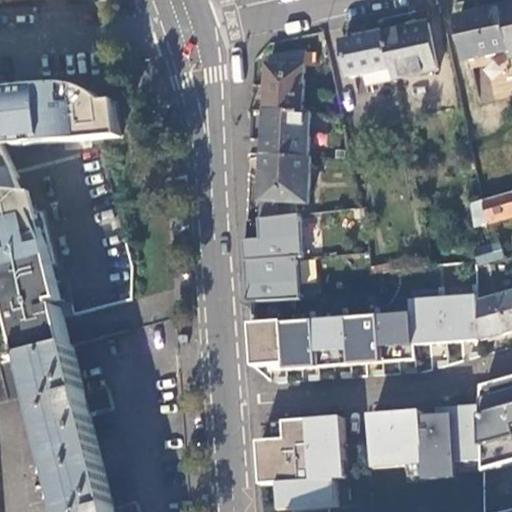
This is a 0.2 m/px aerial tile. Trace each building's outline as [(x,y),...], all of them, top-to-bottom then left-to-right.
[(459,18),(468,62),(511,52),(511,44),(504,8),(459,18)] [(385,33),(393,69),(395,79),(440,70),(430,24),(385,33)] [(345,43),(352,77),(393,69),(385,33),(345,43)] [(306,51),(270,57),(270,67),(269,67),(266,112),(304,113),(306,51)] [(46,146),(100,142),(120,139),(119,135),(113,118),(104,119),(102,105),(95,97),(88,91),(84,89),(79,88),(73,87),(65,87),(39,90),(46,146)] [(46,146),(39,90),(7,93),(0,93),(0,138),(5,150),(46,146)] [(113,118),(119,135),(114,104),(102,105),(104,119),(113,118)] [(309,159),(311,113),(304,113),(266,112),(264,156),(309,159)] [(0,185),(18,181),(5,150),(0,138),(0,185)] [(264,156),(261,220),(277,218),(278,202),(309,204),(312,159),(309,159),(264,156)] [(0,218),(31,211),(18,181),(0,185),(0,218)] [(511,193),(472,205),(476,228),(511,218),(511,193)] [(67,333),(62,310),(53,312),(53,307),(53,297),(55,296),(48,267),(53,267),(45,232),(42,216),(35,217),(33,211),(31,211),(0,218),(0,293),(1,293),(4,304),(0,304),(0,307),(3,320),(15,319),(24,359),(70,348),(67,333)] [(277,218),(261,220),(261,239),(246,240),(249,304),(301,301),(299,260),(304,259),(302,216),(277,218)] [(481,267),(506,260),(502,245),(478,252),(481,267)] [(61,304),(53,267),(48,267),(55,296),(53,297),(53,307),(61,304)] [(484,340),(511,332),(511,294),(483,303),(484,340)] [(288,371),(417,361),(416,346),(480,341),(476,297),(414,302),(415,315),(285,325),(285,322),(252,325),(255,367),(288,365),(288,371)] [(8,363),(19,398),(37,394),(67,511),(126,511),(122,509),(116,510),(92,415),(98,414),(98,412),(110,411),(108,403),(94,396),(93,394),(86,395),(74,347),(70,348),(24,359),(8,363)] [(0,511),(0,403),(19,398),(8,363),(0,365),(0,511)] [(484,462),(484,474),(494,471),(491,459),(511,453),(511,384),(484,393),(484,407),(484,462)] [(425,414),(374,417),(377,460),(403,458),(403,468),(407,468),(429,466),(430,481),(430,482),(461,480),(460,474),(460,464),(480,463),(484,462),(484,407),(441,411),(442,419),(426,420),(425,414)] [(265,487),(282,486),(292,485),(294,511),(301,511),(341,509),(339,481),(338,464),(349,463),(346,419),(288,424),(290,442),(262,444),(265,487)] [(290,442),(288,424),(282,424),(278,425),(279,442),(290,442)] [(511,453),(491,459),(494,471),(511,466),(511,453)] [(378,470),(403,468),(403,458),(377,460),(378,470)] [(339,481),(350,481),(349,463),(338,464),(339,481)] [(481,472),(480,463),(460,464),(460,474),(481,472)] [(407,468),(409,483),(430,481),(429,466),(407,468)] [(282,486),(284,511),(294,511),(292,485),(282,486)]
